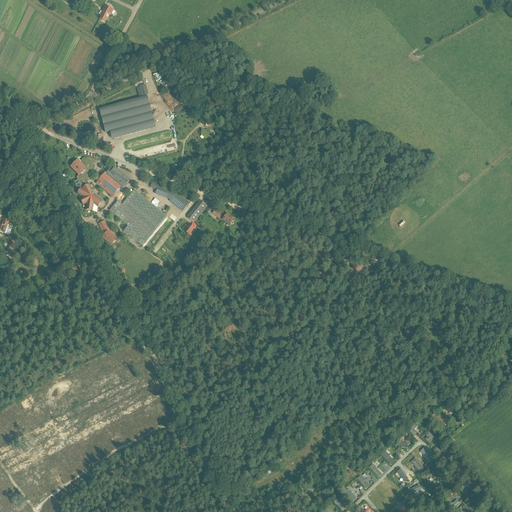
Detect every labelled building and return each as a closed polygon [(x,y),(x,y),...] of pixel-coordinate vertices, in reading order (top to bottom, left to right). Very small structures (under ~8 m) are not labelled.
[(114,10),(105,5),(102,11),(103,12),(99,19),(106,23),(109,15),(110,16),(114,10)] [(112,140),(156,128),(147,97),(100,109),(106,133),(110,132),(112,140)] [(206,131),(201,129),(201,136),(205,139),(210,139),(215,134),(210,132),(211,131),(209,130),(208,134),(206,133),(206,131)] [(77,174),(78,175),(79,176),(75,182),(78,187),(82,188),(83,189),(80,188),(77,194),(84,197),(79,200),(82,206),(86,204),(86,210),(92,211),(93,204),(98,207),(103,200),(95,195),(94,193),(88,182),(89,180),(89,179),(89,177),(90,174),(92,172),(93,170),(95,169),(95,167),(95,166),(94,164),(93,163),(92,161),(90,160),(89,159),(87,159),(85,158),(83,158),(81,164),(77,161),(71,167),(77,174)] [(130,180),(114,167),(113,170),(110,168),(105,175),(97,185),(112,196),(120,187),(123,189),(130,180)] [(176,192),(152,183),(152,184),(150,183),(149,187),(150,188),(157,191),(155,195),(170,201),(170,202),(183,212),(189,203),(176,192)] [(167,217),(134,190),(122,205),(118,201),(109,211),(128,227),(124,231),(142,247),(167,217)] [(195,222),(207,207),(201,202),(189,218),(195,222)] [(226,216),(216,209),(213,213),(222,221),(222,220),(230,226),(234,220),(227,214),(226,216)] [(7,228),(9,220),(4,219),(2,225),(0,224),(0,232),(4,234),(9,236),(11,230),(7,228)] [(116,238),(108,231),(107,230),(108,229),(104,221),(99,224),(103,232),(102,232),(102,234),(103,235),(104,236),(103,238),(111,245),(115,241),(114,241),(116,238)] [(196,229),(188,223),(183,230),(190,237),(196,229)] [(14,248),(16,242),(10,240),(8,248),(13,250),(14,248)] [(442,335),(443,327),(436,326),(437,323),(427,321),(426,329),(432,330),(432,333),(442,335)] [(417,432),(420,429),(417,425),(410,431),(416,438),(420,435),(417,432)] [(429,438),(427,440),(430,444),(436,439),(431,433),(427,435),(429,438)] [(427,488),(431,486),(427,475),(422,477),(427,488)] [(336,502),(344,511),(347,509),(339,500),(336,502)]
